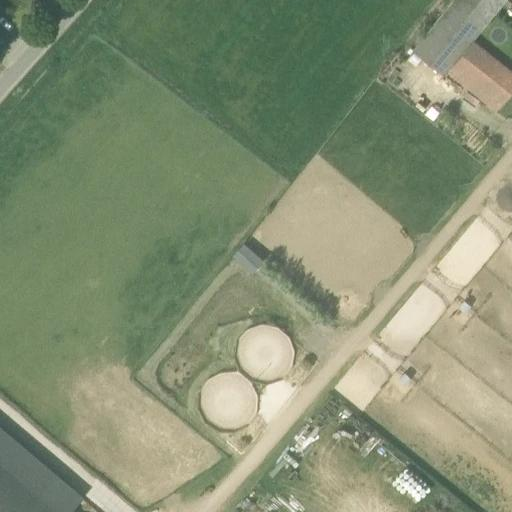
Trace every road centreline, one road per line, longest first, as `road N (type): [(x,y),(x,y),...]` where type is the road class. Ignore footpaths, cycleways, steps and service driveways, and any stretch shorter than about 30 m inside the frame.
road 1 (track): [(201,511),(511,159)]
road 2 (residential): [(0,91),(82,0)]
